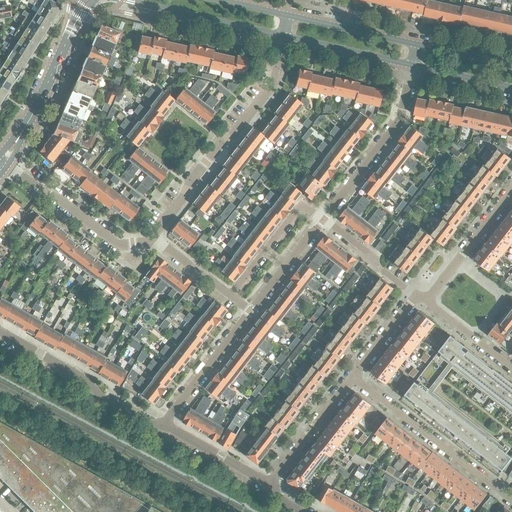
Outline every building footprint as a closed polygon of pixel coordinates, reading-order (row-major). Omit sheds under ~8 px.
[(57,15),(33,0),(27,0),(27,1),(39,8),(36,13),(52,22),(57,15)] [(33,0),(57,15),(60,9),(61,9),(60,5),(59,6),(50,0),(44,0),(43,2),(40,0),(33,0)] [(390,0),(389,6),(401,9),(402,0),(390,0)] [(415,0),(402,0),(401,9),(413,11),(415,0)] [(415,0),(413,11),(425,14),(428,0),(415,0)] [(431,0),(428,0),(425,14),(424,16),(437,19),(441,2),(431,0)] [(452,5),(441,2),(437,19),(448,22),(452,5)] [(452,5),(448,22),(461,24),(461,22),(464,7),(452,5)] [(464,7),(461,22),(473,25),(476,8),(465,5),(464,7)] [(8,6),(0,7),(0,25),(4,24),(5,23),(4,17),(10,16),(8,6)] [(494,12),(488,11),(484,28),(497,30),(500,13),(502,8),(495,7),(494,12)] [(488,11),(476,8),(473,25),(484,28),(488,11)] [(52,22),(36,13),(34,17),(22,9),(20,13),(26,17),(47,30),(52,22)] [(511,19),(511,15),(500,13),(497,30),(509,33),(511,19)] [(47,30),(26,17),(21,24),(42,38),(47,30)] [(42,38),(21,24),(16,32),(37,45),(42,38)] [(101,24),(96,35),(115,43),(120,33),(101,24)] [(37,45),(16,32),(14,36),(20,39),(17,43),(32,53),(37,45)] [(91,46),(111,55),(115,57),(117,51),(113,49),(115,43),(96,35),(91,46)] [(141,36),(140,43),(138,52),(150,55),(153,39),(141,36)] [(153,39),(150,55),(150,53),(162,56),(161,58),(162,58),(166,42),(166,40),(154,37),(153,39)] [(32,53),(17,43),(14,47),(4,41),(2,44),(3,45),(28,60),(32,53)] [(177,44),(166,42),(162,58),(173,61),(177,44)] [(173,61),(180,62),(185,63),(186,62),(189,47),(177,44),(173,61)] [(28,60),(3,45),(1,49),(10,54),(7,58),(23,68),(28,60)] [(189,45),(189,47),(186,62),(198,65),(202,48),(189,45)] [(91,46),(87,57),(106,65),(124,73),(129,61),(123,60),(120,66),(112,62),(112,63),(108,61),(111,55),(91,46)] [(202,48),(198,65),(209,67),(213,52),(214,50),(202,48)] [(213,52),(209,67),(209,69),(221,72),(225,55),(213,52)] [(237,57),(225,55),(221,72),(233,74),(234,72),(237,57)] [(237,55),(237,57),(234,72),(246,75),(250,58),(237,55)] [(106,65),(87,57),(81,69),(101,76),(106,65)] [(23,68),(7,58),(5,62),(0,59),(0,64),(18,76),(23,68)] [(18,76),(0,64),(0,69),(0,74),(13,83),(18,76)] [(130,65),(124,73),(130,78),(136,70),(130,65)] [(81,69),(77,79),(97,86),(101,76),(81,69)] [(307,89),(311,74),(311,72),(299,70),(295,86),(307,89)] [(13,83),(0,74),(0,85),(8,91),(13,83)] [(311,74),(307,89),(307,91),(319,94),(322,77),(311,74)] [(322,77),(319,94),(330,97),(334,80),(322,77)] [(334,80),(330,97),(331,97),(331,95),(343,97),(347,80),(335,78),(334,80)] [(97,86),(77,79),(73,89),(92,97),(97,86)] [(202,82),(203,80),(200,79),(199,80),(198,79),(189,90),(185,87),(175,100),(183,106),(202,82)] [(359,83),(347,80),(343,97),(355,100),(359,85),(359,83)] [(202,82),(183,106),(190,112),(200,99),(196,96),(206,85),(202,82)] [(232,92),(238,85),(228,83),(227,87),(232,92)] [(8,91),(0,85),(0,96),(4,99),(8,91)] [(359,85),(355,100),(354,101),(367,104),(370,88),(359,85)] [(179,90),(175,86),(170,93),(174,96),(179,90)] [(222,87),(219,91),(228,97),(230,94),(222,87)] [(168,108),(175,100),(161,90),(158,94),(150,88),(147,91),(168,108)] [(382,91),(370,88),(367,104),(378,107),(382,91)] [(92,97),(73,89),(68,100),(87,109),(92,111),(93,107),(89,105),(92,97)] [(168,108),(147,91),(145,95),(153,101),(149,105),(162,115),(168,108)] [(115,96),(114,95),(108,92),(104,102),(110,105),(111,105),(115,96)] [(303,105),(301,103),(289,94),(281,103),(295,114),(303,105)] [(205,103),(200,99),(190,112),(198,118),(215,98),(211,95),(205,103)] [(218,100),(215,98),(198,118),(206,125),(216,112),(212,109),(218,100)] [(426,117),(427,116),(430,101),(418,98),(414,115),(426,117)] [(430,101),(427,116),(438,119),(442,102),(430,99),(430,101)] [(82,119),(87,109),(68,100),(63,111),(82,119)] [(107,112),(110,105),(104,102),(101,110),(106,112),(107,112)] [(442,102),(438,119),(450,122),(449,124),(450,124),(454,107),(454,105),(442,102)] [(295,114),(281,103),(274,113),(275,114),(289,125),(288,123),(295,114)] [(162,115),(149,105),(146,109),(139,104),(137,108),(157,125),(164,117),(162,115)] [(454,107),(450,124),(462,126),(465,109),(454,107)] [(466,107),(465,109),(462,126),(472,129),(477,110),(466,107)] [(157,125),(137,108),(134,112),(142,118),(139,122),(150,131),(151,132),(157,125)] [(340,110),(366,131),(373,123),(364,116),(360,113),(356,117),(346,109),(340,110)] [(366,131),(340,110),(337,114),(351,124),(347,128),(353,132),(359,138),(360,139),(366,131)] [(489,112),(477,110),(472,129),(484,132),(489,112)] [(79,126),(82,119),(63,111),(63,112),(58,122),(83,132),(84,128),(79,126)] [(501,115),(489,112),(484,132),(496,135),(501,115)] [(289,125),(275,114),(268,123),(282,134),(289,125)] [(511,122),(511,117),(501,115),(496,135),(507,137),(508,135),(509,136),(511,122)] [(126,118),(123,122),(144,139),(150,131),(139,122),(137,120),(134,125),(126,118)] [(58,122),(53,134),(70,140),(76,143),(77,142),(77,141),(82,139),(81,136),(83,132),(58,122)] [(144,139),(123,122),(120,126),(128,132),(124,137),(125,137),(137,147),(138,146),(144,139)] [(268,123),(261,133),(266,137),(265,138),(274,144),(282,134),(268,123)] [(353,132),(347,128),(344,132),(335,125),(332,129),(353,145),(359,138),(353,132)] [(422,135),(419,133),(411,126),(405,134),(426,150),(429,147),(421,140),(424,136),(422,135)] [(266,137),(261,133),(252,127),(245,137),(258,147),(265,138),(266,137)] [(353,145),(332,129),(329,133),(338,140),(335,144),(347,154),(353,145)] [(70,140),(53,134),(39,152),(52,163),(70,140)] [(426,150),(405,134),(398,142),(400,143),(412,152),(415,148),(423,154),(426,150)] [(245,137),(237,146),(251,157),(258,147),(245,137)] [(459,140),(457,144),(463,149),(466,145),(461,141),(460,141),(459,140)] [(347,154),(335,144),(331,148),(322,141),(320,145),(341,161),(347,154)] [(412,152),(400,143),(394,150),(415,167),(418,163),(408,156),(412,152)] [(468,155),(474,148),(470,144),(464,152),(468,155)] [(341,161),(320,145),(317,149),(326,156),(322,160),(335,169),(341,161)] [(481,149),(505,168),(511,159),(498,149),(496,153),(489,147),(488,148),(484,145),(481,149)] [(138,146),(137,147),(128,159),(132,162),(120,177),(124,180),(146,153),(138,146)] [(237,146),(230,156),(243,166),(251,157),(237,146)] [(511,150),(507,146),(503,150),(509,154),(511,150)] [(461,153),(460,153),(453,147),(450,151),(458,157),(461,153)] [(505,168),(481,149),(478,153),(481,156),(481,157),(487,162),(484,166),(497,176),(498,177),(505,168)] [(415,167),(394,150),(387,158),(399,168),(403,164),(412,171),(415,167)] [(273,168),(283,155),(284,155),(280,152),(270,165),(273,168)] [(146,153),(124,180),(128,183),(139,168),(143,172),(153,159),(146,153)] [(446,165),(452,157),(448,154),(442,161),(446,165)] [(68,161),(66,163),(62,169),(71,176),(81,163),(72,156),(70,158),(68,161)] [(243,166),(230,156),(222,166),(223,167),(236,176),(243,166)] [(335,169),(322,160),(320,164),(311,157),(308,161),(330,178),(336,170),(335,169)] [(387,158),(381,166),(402,183),(405,179),(396,172),(399,168),(387,158)] [(153,159),(143,172),(147,175),(136,189),(139,192),(161,165),(153,159)] [(330,178),(308,161),(305,165),(314,172),(310,175),(322,185),(323,186),(330,178)] [(441,173),(446,165),(442,161),(436,169),(441,173)] [(91,170),(81,163),(71,176),(81,184),(90,172),(91,170)] [(159,184),(169,171),(161,165),(139,192),(143,195),(155,181),(159,184)] [(497,176),(484,166),(484,165),(480,169),(475,165),(471,170),(490,184),(497,176)] [(402,183),(381,166),(375,173),(387,183),(391,179),(400,186),(402,183)] [(236,176),(223,167),(216,176),(230,186),(237,177),(236,176)] [(264,180),(272,170),(268,167),(261,177),(264,180)] [(490,184),(471,170),(467,174),(473,179),(470,182),(483,193),(490,184)] [(439,174),(435,171),(429,179),(433,182),(439,174)] [(90,172),(81,184),(80,185),(89,193),(100,179),(90,172)] [(322,185),(310,175),(305,172),(296,186),(305,193),(304,195),(311,200),(322,185)] [(387,183),(375,173),(374,173),(368,181),(389,198),(392,194),(384,188),(387,183)] [(216,176),(209,185),(220,195),(222,196),(230,186),(216,176)] [(100,179),(89,193),(99,200),(109,186),(100,179)] [(427,190),(433,182),(429,179),(423,187),(427,190)] [(389,198),(368,181),(362,189),(374,198),(378,195),(386,201),(389,198)] [(461,181),(457,186),(477,201),(483,193),(470,182),(467,186),(461,181)] [(281,193),(294,202),(301,193),(288,183),(285,188),(279,184),(275,189),(281,193)] [(220,195),(209,185),(207,184),(199,194),(213,205),(220,195)] [(119,194),(109,186),(99,200),(109,207),(110,206),(119,194)] [(477,201),(457,186),(453,191),(459,196),(456,200),(470,210),(477,201)] [(415,196),(420,199),(426,192),(422,188),(415,196)] [(294,202),(281,193),(278,197),(270,191),(267,195),(288,211),(295,203),(294,202)] [(120,213),(129,200),(120,193),(119,194),(110,206),(120,213)] [(213,205),(199,194),(192,204),(199,210),(202,212),(204,214),(205,214),(213,205)] [(288,211),(267,195),(264,198),(272,205),(270,208),(269,208),(269,209),(281,218),(282,219),(288,211)] [(7,196),(0,205),(0,206),(11,215),(11,216),(12,217),(20,207),(7,196)] [(346,225),(366,199),(363,196),(352,210),(348,207),(338,219),(346,225)] [(420,199),(415,196),(409,204),(413,207),(420,199)] [(370,202),(366,199),(346,225),(354,232),(364,218),(360,215),(370,202)] [(129,221),(139,207),(129,200),(120,213),(129,221)] [(470,210),(456,200),(453,204),(448,200),(444,204),(463,219),(470,210)] [(222,212),(227,216),(229,213),(235,206),(230,202),(222,212)] [(463,219),(444,204),(441,209),(446,213),(443,217),(444,218),(456,228),(463,219)] [(257,205),(254,209),(275,226),(281,218),(269,209),(266,212),(257,205)] [(11,215),(0,206),(0,222),(4,225),(11,216),(11,215)] [(408,206),(402,214),(406,217),(412,209),(408,206)] [(368,222),(364,218),(354,232),(362,238),(382,211),(378,208),(368,222)] [(275,226),(254,209),(251,213),(260,220),(257,224),(269,234),(275,226)] [(382,211),(362,238),(369,244),(373,240),(376,243),(382,235),(379,232),(380,231),(376,227),(386,214),(382,211)] [(30,225),(27,228),(37,235),(38,234),(47,222),(38,214),(30,225)] [(400,225),(406,217),(402,214),(396,221),(400,225)] [(225,219),(220,215),(215,218),(213,220),(220,226),(225,219)] [(435,217),(431,222),(451,237),(457,228),(456,228),(444,218),(441,222),(435,217)] [(511,220),(507,217),(502,224),(511,231),(511,220)] [(179,240),(190,227),(180,219),(170,232),(179,240)] [(47,222),(38,234),(48,241),(58,228),(48,220),(47,222)] [(269,234),(257,224),(253,228),(244,221),(241,225),(263,242),(269,234)] [(25,231),(27,228),(30,225),(25,222),(21,228),(25,231)] [(451,237),(431,222),(427,227),(433,232),(431,235),(435,238),(434,239),(444,246),(451,237)] [(394,223),(388,231),(393,234),(399,226),(394,223)] [(511,231),(502,224),(497,231),(511,242),(511,231)] [(263,242),(241,225),(239,229),(248,236),(244,240),(257,250),(263,242)] [(189,248),(199,235),(190,227),(179,240),(189,248)] [(412,227),(408,232),(428,247),(434,239),(435,238),(431,235),(421,228),(418,232),(412,227)] [(58,228),(48,241),(44,247),(38,255),(43,259),(52,247),(51,247),(53,245),(57,248),(58,249),(66,237),(67,237),(68,235),(58,228)] [(214,232),(214,231),(211,229),(206,236),(208,236),(210,238),(214,232)] [(393,234),(388,231),(382,239),(387,242),(393,234)] [(511,243),(511,242),(497,231),(492,238),(507,250),(511,243)] [(24,232),(17,242),(19,244),(27,234),(24,232)] [(428,247),(408,232),(405,237),(411,242),(408,245),(421,256),(428,247)] [(208,236),(206,236),(203,233),(199,238),(204,241),(208,236)] [(320,251),(308,266),(312,269),(333,241),(326,235),(316,248),(320,251)] [(58,249),(57,248),(56,250),(67,258),(76,244),(67,237),(66,237),(58,249)] [(232,237),(229,241),(251,257),(257,250),(244,240),(241,244),(232,237)] [(12,247),(17,242),(13,238),(8,244),(12,247)] [(507,250),(492,238),(487,244),(502,256),(507,250)] [(385,244),(384,242),(381,240),(375,248),(379,251),(385,244)] [(251,257),(229,241),(226,245),(235,252),(232,256),(245,265),(251,257)] [(341,247),(333,241),(312,269),(316,272),(327,257),(331,260),(341,247)] [(76,244),(67,258),(76,265),(86,252),(76,244)] [(487,244),(486,244),(481,251),(496,263),(502,256),(487,244)] [(38,255),(44,247),(41,245),(34,254),(36,256),(38,254),(38,255)] [(421,256),(408,245),(405,249),(399,245),(395,249),(415,264),(421,256)] [(341,247),(331,260),(335,263),(325,276),(329,279),(333,275),(349,253),(341,247)] [(415,264),(395,249),(391,254),(398,259),(394,264),(407,274),(415,264)] [(496,263),(481,251),(476,257),(491,269),(496,263)] [(96,259),(86,252),(76,265),(86,273),(96,259)] [(349,253),(333,275),(336,278),(343,269),(347,273),(348,272),(352,275),(355,270),(352,267),(357,260),(349,253)] [(245,265),(232,256),(229,260),(221,254),(218,257),(239,274),(246,266),(245,265)] [(153,282),(157,277),(167,264),(159,257),(145,276),(153,282)] [(239,274),(218,257),(215,261),(224,268),(220,272),(233,282),(239,274)] [(105,266),(96,259),(86,273),(96,280),(96,279),(105,266)] [(21,260),(18,264),(24,268),(27,264),(21,260)] [(317,273),(316,272),(312,269),(308,266),(304,263),(298,271),(319,287),(322,283),(314,277),(317,273)] [(158,291),(175,270),(167,264),(157,277),(161,280),(154,288),(158,291)] [(361,275),(367,267),(363,264),(357,272),(361,275)] [(105,266),(96,279),(106,286),(116,272),(107,265),(105,266)] [(172,289),(182,275),(175,270),(158,291),(162,294),(168,286),(172,289)] [(319,287),(298,271),(292,279),(293,280),(305,289),(308,285),(316,291),(319,287)] [(126,280),(116,272),(106,286),(115,293),(116,293),(120,288),(125,281),(125,282),(126,280)] [(349,281),(353,285),(360,277),(355,273),(349,281)] [(57,280),(51,275),(49,279),(55,284),(57,280)] [(191,282),(182,275),(172,289),(167,295),(171,298),(177,291),(181,295),(191,282)] [(372,277),(368,282),(388,297),(394,289),(381,279),(378,282),(372,277)] [(293,280),(287,287),(308,304),(311,300),(302,293),(305,289),(293,280)] [(116,293),(115,293),(114,294),(124,302),(134,289),(125,282),(125,281),(120,288),(116,293)] [(353,285),(349,281),(343,289),(347,293),(353,285)] [(388,297),(368,282),(364,287),(370,291),(368,295),(368,296),(381,306),(388,297)] [(287,287),(281,295),(293,305),(296,300),(305,307),(308,304),(287,287)] [(139,292),(134,289),(124,302),(128,305),(139,292)] [(340,302),(346,294),(342,291),(335,299),(340,302)] [(293,305),(281,295),(274,303),(296,319),(299,316),(290,309),(293,305)] [(359,295),(355,300),(375,315),(382,307),(381,306),(368,296),(365,300),(359,295)] [(0,296),(0,316),(3,318),(11,303),(0,296)] [(227,310),(214,300),(211,304),(203,298),(200,301),(221,318),(227,310)] [(334,310),(340,302),(335,299),(329,307),(334,310)] [(375,315),(355,300),(352,305),(358,310),(355,314),(354,313),(367,324),(368,324),(375,315)] [(221,318),(200,301),(197,305),(205,312),(202,315),(201,316),(214,325),(215,326),(221,318)] [(21,309),(11,303),(3,318),(13,324),(21,309)] [(296,319),(274,303),(268,311),(280,320),(284,316),(293,323),(296,319)] [(328,308),(322,316),(326,319),(332,312),(328,308)] [(32,315),(21,309),(13,324),(24,330),(32,315)] [(280,320),(268,311),(267,310),(261,318),(283,334),(286,331),(277,324),(280,320)] [(159,311),(156,315),(161,319),(164,315),(159,311)] [(435,324),(419,311),(412,320),(428,333),(435,324)] [(367,324),(354,313),(351,317),(345,312),(341,317),(361,332),(367,324)] [(214,325),(201,316),(198,319),(189,313),(186,316),(208,333),(214,325)] [(511,317),(507,313),(499,325),(509,334),(511,330),(511,317)] [(43,321),(32,315),(24,330),(34,336),(42,323),(43,321)] [(208,333),(186,316),(183,320),(193,327),(189,331),(202,341),(208,333)] [(326,319),(322,316),(316,324),(320,327),(326,319)] [(361,332),(341,317),(337,322),(343,326),(340,330),(354,341),(361,332)] [(261,318),(255,326),(268,336),(271,332),(280,338),(283,334),(261,318)] [(428,333),(412,320),(406,329),(422,341),(428,333)] [(42,323),(34,336),(33,338),(44,344),(52,329),(42,323)] [(511,335),(509,334),(499,325),(498,324),(489,335),(494,339),(493,340),(511,355),(511,335)] [(315,325),(308,333),(313,337),(319,329),(315,325)] [(142,326),(136,334),(134,336),(139,341),(147,330),(142,326)] [(255,326),(249,334),(270,350),(273,346),(265,340),(268,336),(255,326)] [(52,329),(44,344),(55,350),(56,348),(63,335),(52,329)] [(202,341),(189,331),(186,335),(178,329),(175,333),(197,349),(203,341),(202,341)] [(422,341),(406,329),(399,338),(415,350),(422,341)] [(331,330),(328,335),(347,349),(354,341),(340,330),(337,334),(331,330)] [(64,333),(63,335),(56,348),(66,354),(75,339),(71,337),(64,333)] [(197,349),(175,333),(172,337),(181,343),(177,347),(190,357),(197,349)] [(313,337),(308,333),(302,341),(306,344),(313,337)] [(270,350),(249,334),(243,341),(244,342),(256,352),(257,351),(256,351),(259,347),(268,354),(270,350)] [(347,349),(328,335),(324,339),(330,344),(327,347),(328,348),(340,358),(347,349)] [(402,400),(500,475),(511,459),(511,383),(451,336),(439,352),(442,354),(438,359),(451,369),(435,391),(422,381),(419,385),(415,382),(402,400)] [(415,350),(399,338),(393,346),(408,358),(415,350)] [(75,339),(66,354),(77,360),(85,345),(76,340),(75,339)] [(244,342),(238,350),(259,367),(262,363),(253,356),(256,352),(244,342)] [(301,343),(295,351),(299,354),(305,346),(301,343)] [(96,351),(85,345),(77,360),(87,366),(96,351)] [(190,357),(177,347),(174,351),(166,345),(163,349),(184,365),(190,357)] [(392,346),(387,352),(403,364),(408,358),(393,346),(392,346)] [(319,348),(315,353),(335,368),(341,359),(340,358),(328,348),(325,352),(319,348)] [(184,365),(163,349),(160,352),(169,359),(166,362),(165,362),(165,363),(177,372),(178,373),(184,365)] [(238,350),(232,358),(244,367),(247,363),(256,370),(259,367),(238,350)] [(96,351),(87,366),(98,372),(106,359),(107,357),(96,351)] [(148,356),(142,351),(139,355),(145,359),(148,356)] [(293,362),(299,354),(295,351),(289,358),(293,362)] [(403,364),(387,352),(382,359),(397,371),(403,364)] [(335,368),(315,353),(311,358),(317,362),(314,365),(313,365),(327,376),(328,377),(335,368)] [(244,367),(232,358),(225,366),(247,382),(250,378),(241,371),(244,367)] [(106,359),(98,372),(97,374),(108,380),(116,365),(106,359)] [(397,371),(382,359),(376,366),(392,378),(397,371)] [(177,372),(165,363),(162,367),(153,360),(150,363),(171,380),(177,372)] [(281,368),(285,371),(292,363),(287,360),(281,368)] [(171,380),(150,363),(147,367),(156,374),(152,378),(165,388),(171,380)] [(275,372),(278,368),(273,364),(269,368),(275,372)] [(304,364),(301,369),(320,384),(327,376),(313,365),(311,368),(304,364)] [(119,386),(127,371),(116,365),(108,380),(119,386)] [(247,382),(225,366),(220,373),(231,383),(232,383),(235,379),(244,386),(247,382)] [(392,378),(376,366),(371,373),(386,385),(392,378)] [(152,378),(149,382),(131,368),(129,372),(160,396),(166,388),(165,388),(152,378)] [(285,371),(281,368),(275,376),(279,379),(285,371)] [(320,384),(301,369),(297,374),(303,379),(300,382),(313,393),(320,384)] [(160,396),(129,372),(127,377),(144,390),(140,394),(153,404),(160,396)] [(219,373),(212,381),(234,397),(237,393),(228,387),(231,383),(220,373),(219,373)] [(274,378),(268,385),(272,389),(278,381),(274,378)] [(234,397),(212,381),(206,389),(219,398),(222,394),(231,401),(234,397)] [(313,393),(300,382),(297,386),(291,382),(287,387),(307,402),(313,393)] [(272,389),(268,385),(261,393),(266,397),(272,389)] [(307,402),(287,387),(283,392),(289,396),(287,399),(288,400),(287,401),(300,410),(307,402)] [(372,405),(356,393),(349,403),(365,415),(372,405)] [(260,395),(254,403),(258,406),(264,399),(260,395)] [(192,427),(208,398),(204,396),(196,411),(191,408),(183,422),(192,427)] [(208,398),(192,427),(200,432),(209,417),(204,415),(212,400),(208,398)] [(247,399),(240,409),(244,411),(251,402),(247,399)] [(300,410),(287,401),(284,405),(278,400),(274,404),(294,420),(301,411),(300,410)] [(258,406),(254,403),(248,411),(252,414),(258,406)] [(349,403),(342,412),(357,423),(358,424),(365,415),(349,403)] [(294,420),(274,404),(270,409),(277,414),(274,418),(286,428),(287,429),(294,420)] [(209,417),(200,432),(209,437),(222,413),(226,408),(222,406),(213,420),(209,417)] [(242,426),(247,420),(250,415),(244,411),(240,409),(232,422),(228,428),(226,427),(218,442),(229,448),(242,426)] [(342,412),(341,411),(336,418),(352,430),(357,423),(342,412)] [(286,428),(274,418),(267,412),(262,418),(269,422),(266,426),(268,427),(268,428),(279,437),(286,428)] [(222,413),(209,437),(218,442),(226,427),(228,428),(232,422),(229,420),(225,427),(221,425),(227,416),(222,413)] [(253,416),(250,415),(247,420),(254,425),(258,419),(253,416)] [(336,418),(331,425),(347,437),(352,430),(336,418)] [(385,442),(398,426),(388,419),(376,434),(385,442)] [(0,422),(0,477),(34,511),(134,511),(144,502),(0,422)] [(347,437),(331,425),(326,431),(341,443),(347,437)] [(279,437),(268,428),(265,426),(258,435),(272,446),(279,437)] [(407,433),(398,426),(385,442),(394,449),(407,433)] [(239,437),(247,441),(250,436),(242,431),(239,437)] [(326,431),(321,438),(336,450),(341,443),(326,431)] [(403,456),(416,440),(407,433),(394,449),(403,456)] [(272,446),(258,435),(251,444),(252,445),(265,455),(272,446)] [(247,441),(239,437),(236,442),(243,447),(247,441)] [(321,438),(315,445),(327,454),(331,457),(336,450),(321,438)] [(425,447),(416,440),(403,456),(412,463),(425,447)] [(265,455),(252,445),(245,454),(258,464),(265,455)] [(327,454),(315,445),(309,453),(321,463),(327,454)] [(422,469),(434,454),(425,447),(412,463),(421,470),(422,469)] [(321,463),(309,453),(302,462),(314,471),(321,463)] [(429,474),(441,459),(434,453),(434,454),(422,469),(429,474)] [(448,464),(441,459),(429,474),(435,479),(448,464)] [(314,471),(302,462),(296,470),(308,480),(314,471)] [(442,485),(454,469),(448,464),(435,479),(442,485)] [(461,474),(454,469),(442,485),(449,490),(461,474)] [(308,480),(296,470),(288,480),(289,483),(300,489),(308,480)] [(456,495),(468,479),(461,474),(449,490),(456,495)] [(391,477),(388,481),(380,496),(384,498),(392,483),(394,485),(396,480),(391,477)] [(474,485),(468,479),(456,495),(462,500),(474,485)] [(325,503),(333,489),(323,484),(315,498),(325,503)] [(481,490),(474,485),(462,500),(469,505),(481,490)] [(333,489),(325,503),(335,509),(343,494),(334,489),(334,490),(333,489)] [(476,511),(488,496),(481,490),(469,505),(476,511)] [(343,494),(335,509),(340,511),(345,511),(353,499),(343,494)] [(497,501),(491,496),(490,497),(490,498),(483,505),(484,506),(488,509),(495,502),(496,502),(497,501)] [(353,499),(345,511),(358,511),(362,505),(353,499)]
